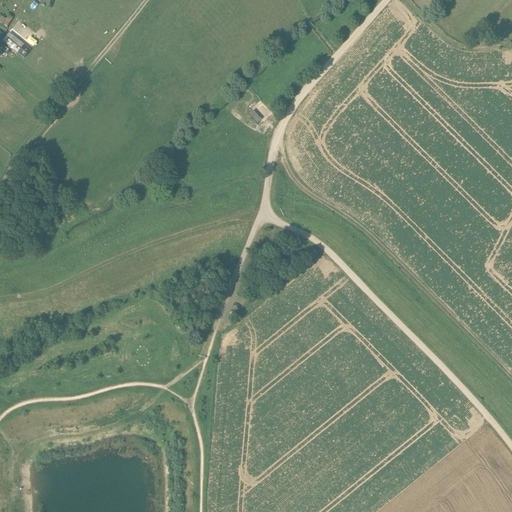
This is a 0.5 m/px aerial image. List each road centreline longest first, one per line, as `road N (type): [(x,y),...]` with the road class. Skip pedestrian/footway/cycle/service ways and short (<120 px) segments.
road 1 (track): [(387,0),(282,120),(260,216),(214,332),(201,355),(137,413)]
road 2 (track): [(511,446),(309,235),(260,216)]
road 3 (track): [(273,156),(305,189),(363,227),(511,375)]
road 4 (unclassified): [(0,192),(146,0)]
